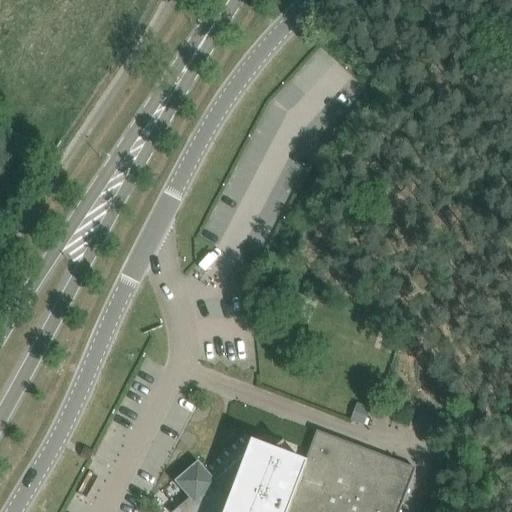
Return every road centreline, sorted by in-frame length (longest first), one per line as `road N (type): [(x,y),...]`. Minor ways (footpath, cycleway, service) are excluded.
road 1 (tertiary): [(16,511),(233,91),(318,0)]
road 2 (unclassified): [(0,258),(167,0)]
road 3 (secondary): [(0,410),(82,274),(111,180)]
road 4 (secondary): [(111,180),(230,0)]
road 5 (secondary): [(111,180),(0,338)]
